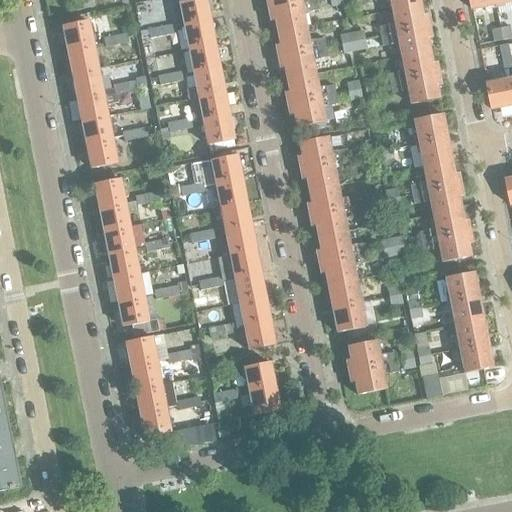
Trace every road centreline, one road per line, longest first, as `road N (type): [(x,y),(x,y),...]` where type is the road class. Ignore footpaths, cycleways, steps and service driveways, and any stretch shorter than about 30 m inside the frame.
road 1 (residential): [(118,511),(29,38)]
road 2 (residential): [(326,438),(237,0)]
road 3 (residential): [(45,511),(0,296)]
road 4 (residential): [(326,438),(511,402)]
road 5 (residential): [(511,306),(479,149)]
road 6 (residential): [(479,149),(449,0)]
